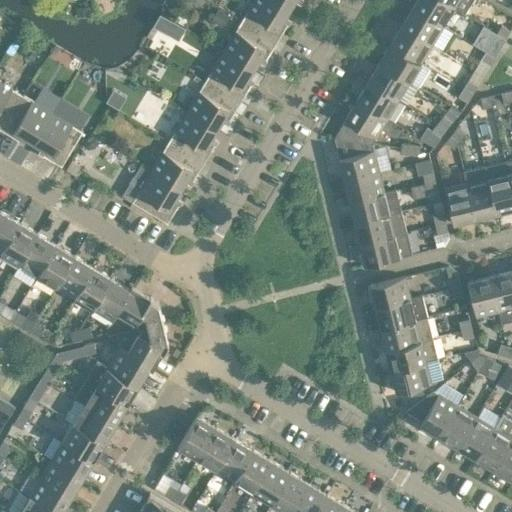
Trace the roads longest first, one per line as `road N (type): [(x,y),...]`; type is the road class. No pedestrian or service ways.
road 1 (residential): [(205,273),(207,247),(356,0)]
road 2 (residential): [(459,511),(208,357)]
road 3 (residential): [(205,273),(163,263),(0,165)]
road 4 (residential): [(99,511),(177,382),(208,357)]
